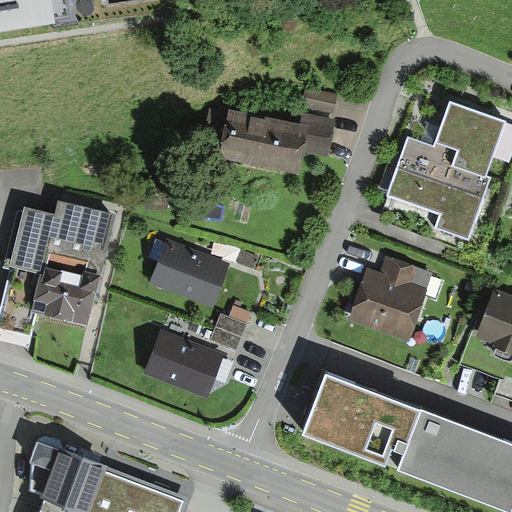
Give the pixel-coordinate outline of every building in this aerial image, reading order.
[(50,0),(0,0),(0,24),(53,17),(50,0)] [(304,108),(333,114),(337,94),(307,89),(304,108)] [(505,122),(451,103),(434,148),(407,138),(377,217),(463,250),(490,179),(485,175),(505,122)] [(220,157),(298,174),(303,148),(328,154),(335,121),(305,114),(302,127),(230,111),(220,157)] [(495,154),(507,159),(511,147),(511,116),(510,116),(495,154)] [(145,208),(166,208),(165,180),(145,181),(145,208)] [(35,314),(89,328),(117,213),(59,199),(56,212),(24,204),(23,211),(19,210),(4,268),(11,270),(0,313),(0,336),(27,344),(35,314)] [(152,284),(213,305),(228,263),(168,241),(152,284)] [(235,262),(254,269),(259,256),(240,248),(235,262)] [(348,320),(409,341),(434,271),(386,254),(379,273),(366,269),(348,320)] [(478,339),(511,351),(511,298),(495,292),(478,339)] [(210,341),(236,350),(250,313),(233,306),(229,316),(221,313),(210,341)] [(146,374),(207,397),(224,354),(162,330),(146,374)] [(304,432),(387,462),(398,433),(408,437),(419,405),(326,372),(304,432)] [(511,440),(425,408),(403,468),(511,508),(511,440)] [(32,511),(178,511),(182,502),(105,471),(108,466),(40,445),(32,461),(24,487),(40,492),(32,511)]
